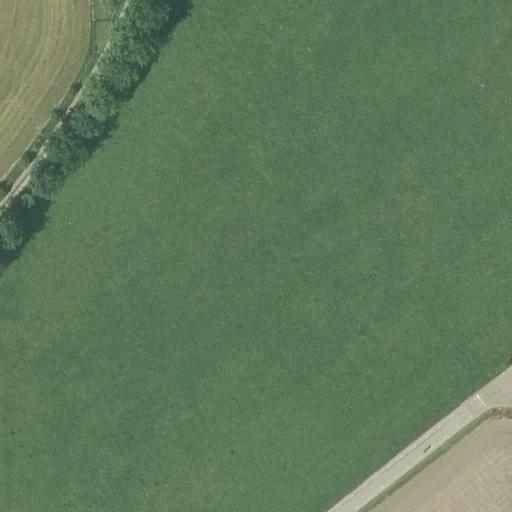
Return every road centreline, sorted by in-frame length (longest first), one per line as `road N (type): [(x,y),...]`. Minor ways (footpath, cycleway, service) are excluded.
road 1 (unclassified): [(0,188),(115,0)]
road 2 (unclassified): [(343,511),(511,375)]
